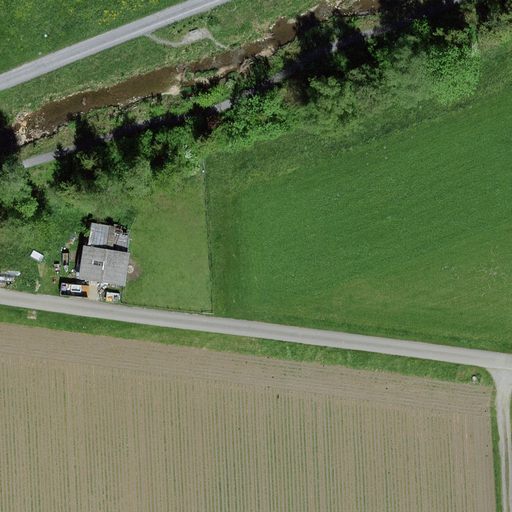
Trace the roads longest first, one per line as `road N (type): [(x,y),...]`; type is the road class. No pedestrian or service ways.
road 1 (track): [(0,296),(511,365)]
road 2 (residential): [(211,0),(0,82)]
road 3 (track): [(504,364),(511,511)]
